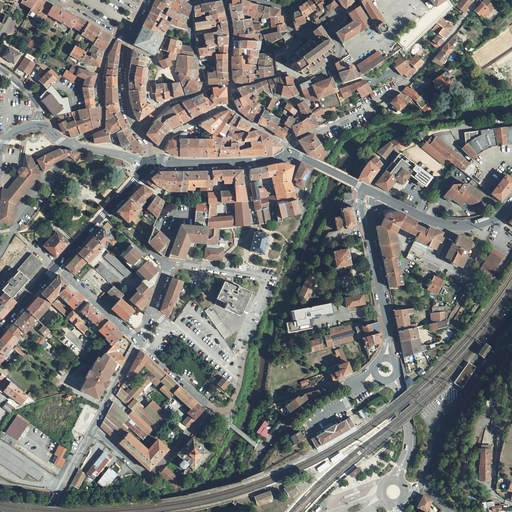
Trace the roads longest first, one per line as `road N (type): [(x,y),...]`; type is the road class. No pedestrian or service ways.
road 1 (unclassified): [(139,342),(170,268),(237,272),(267,287),(240,369)]
road 2 (residential): [(288,157),(296,138),(362,114),(404,86),(475,0)]
road 3 (unclassified): [(286,8),(293,35),(330,14),(343,18),(330,33),(343,55),(295,78)]
road 4 (tertiary): [(511,334),(452,413),(423,484)]
road 5 (residential): [(94,428),(149,478),(212,409)]
road 6 (primary): [(153,161),(56,266)]
road 7 (unclassified): [(69,144),(101,126),(99,78),(118,30)]
road 8 (primary): [(511,206),(455,224),(384,198)]
road 9 (secondary): [(131,36),(122,80),(153,161)]
road 10 (tertiary): [(387,338),(365,219)]
road 11 (unclassified): [(262,451),(304,408),(358,385)]
